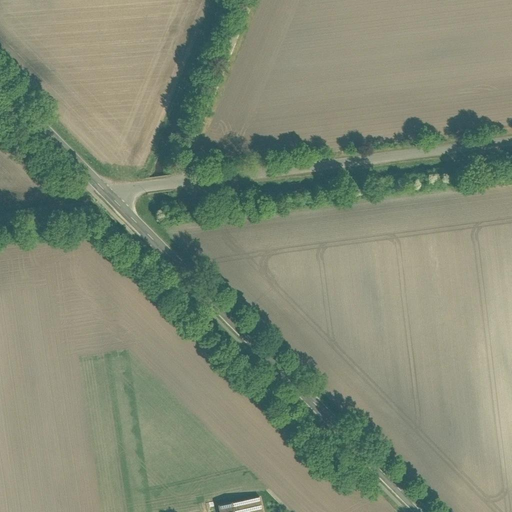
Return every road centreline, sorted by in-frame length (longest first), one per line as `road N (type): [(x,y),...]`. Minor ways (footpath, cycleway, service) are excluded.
road 1 (tertiary): [(113,196),(423,511)]
road 2 (unclassified): [(511,143),(113,196)]
road 3 (tertiary): [(0,81),(113,196)]
